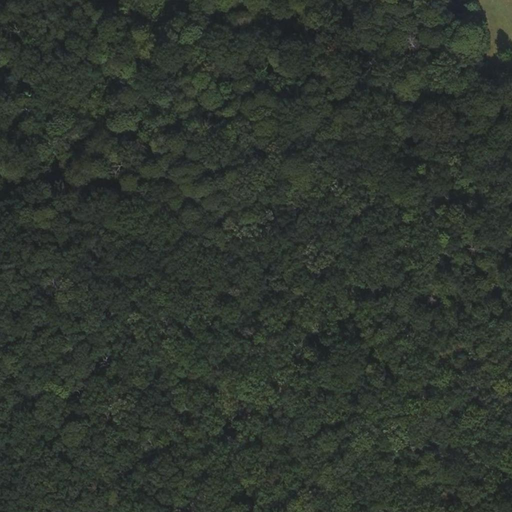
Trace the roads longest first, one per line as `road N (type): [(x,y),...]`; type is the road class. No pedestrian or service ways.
road 1 (track): [(0,136),(66,124),(296,133),(511,186)]
road 2 (track): [(200,511),(511,356)]
